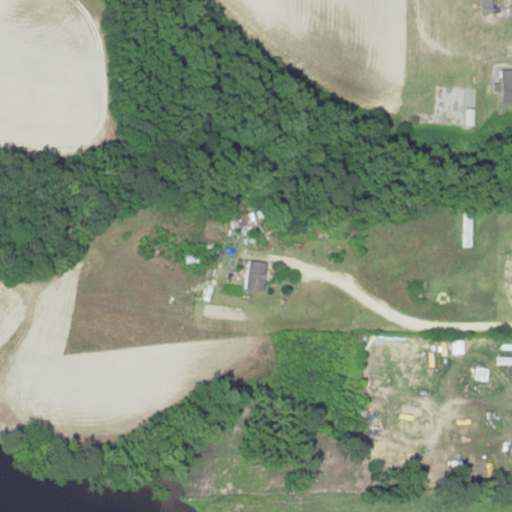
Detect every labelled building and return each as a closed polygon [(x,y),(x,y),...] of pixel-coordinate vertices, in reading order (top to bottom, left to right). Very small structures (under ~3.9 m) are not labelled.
[(511,15),(511,0),(501,0),(502,15),(511,15)] [(511,103),(511,68),(496,69),(496,86),(495,86),(495,103),(511,103)] [(460,125),(469,125),(469,108),(461,108),(460,125)] [(263,262),(245,260),(242,288),(260,290),(263,262)] [(485,367),(472,367),(471,380),(485,380),(485,367)] [(467,439),(468,427),(454,427),(453,439),(467,439)]
